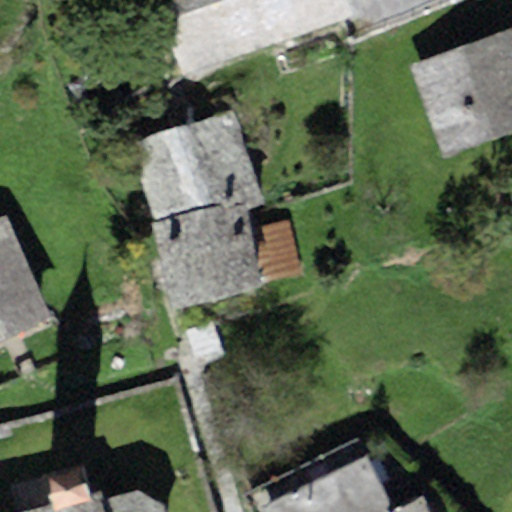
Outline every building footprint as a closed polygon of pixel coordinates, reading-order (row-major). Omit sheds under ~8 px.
[(156,0),(183,77),(356,17),(349,0),(156,0)] [(511,28),(409,67),(443,156),(511,130),(511,28)] [(232,111),(129,145),(153,224),(245,202),(248,212),(265,206),(232,111)] [(245,202),(153,224),(171,312),(264,290),(248,212),(245,202)] [(0,339),(51,318),(6,215),(0,217),(0,339)] [(258,505),(261,511),(383,511),(392,508),(370,457),(258,505)] [(15,511),(164,511),(162,506),(137,490),(101,502),(100,497),(88,500),(79,467),(9,486),(15,511)] [(383,511),(428,511),(421,496),(392,508),(383,511)]
